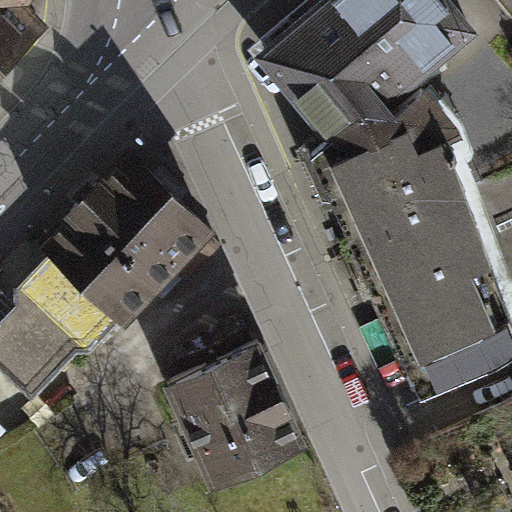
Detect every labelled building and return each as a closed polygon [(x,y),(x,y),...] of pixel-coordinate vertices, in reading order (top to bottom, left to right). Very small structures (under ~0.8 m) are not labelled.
[(0,0),(0,50),(37,15),(22,0),(0,0)] [(449,0),(320,0),(266,45),(335,130),(410,69),(467,21),(449,0)] [(335,130),(313,147),(421,387),(511,345),(511,309),(451,147),(462,142),(453,123),(410,69),(335,130)] [(210,223),(131,151),(49,236),(57,244),(18,285),(18,305),(0,324),(0,358),(34,391),(76,347),(92,347),(171,260),(187,275),(218,240),(205,229),(210,223)] [(258,338),(168,379),(214,478),(304,437),(258,338)]
